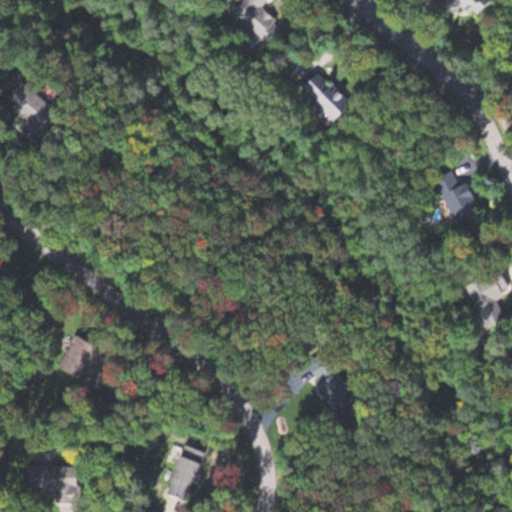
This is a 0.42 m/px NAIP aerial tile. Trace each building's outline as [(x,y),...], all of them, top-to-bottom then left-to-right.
[(275,4),(278,0),(253,0),(244,11),(280,42),(296,23),(275,4)] [(455,0),(473,19),(493,0),(455,0)] [(346,122),(361,106),(328,73),(312,88),(346,122)] [(488,212),(475,180),(472,181),(466,165),(443,175),(462,223),(488,212)] [(511,286),(511,272),(485,273),(485,317),(511,317),(511,286)] [(104,384),(118,348),(81,333),(67,369),(104,384)] [(333,381),(349,414),(372,403),(350,355),(327,366),(334,381),(333,381)] [(214,452),(194,442),(178,474),(199,484),(214,452)] [(87,466),(49,465),(49,497),(87,497),(87,466)]
